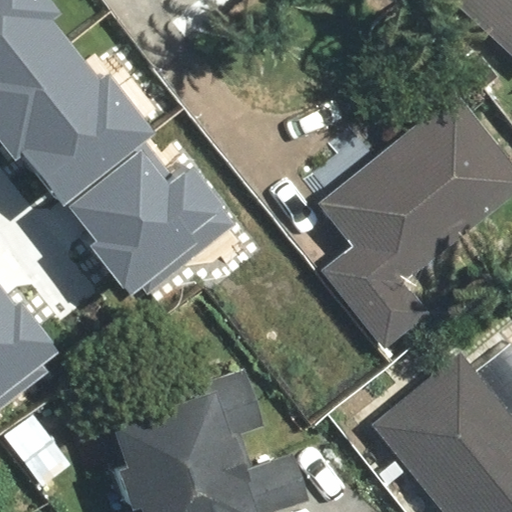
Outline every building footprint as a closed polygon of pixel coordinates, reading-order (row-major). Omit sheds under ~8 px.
[(53,13),(41,0),(0,0),(0,140),(13,157),(18,153),(60,203),(150,131),(102,71),(93,77),(44,19),(53,13)] [(511,0),(458,0),(511,55),(511,0)] [(511,161),(453,87),(310,200),(343,242),(314,265),(371,338),(414,304),(395,280),(511,187),(511,161)] [(240,224),(191,160),(168,178),(145,147),(62,210),(129,299),(148,284),(153,290),(240,224)] [(0,405),(46,371),(41,365),(60,350),(0,271),(0,405)] [(511,511),(511,419),(458,350),(457,351),(367,421),(438,511),(511,511)] [(245,367),(98,409),(126,511),(249,511),(299,498),(285,450),(233,465),(221,423),(258,413),(245,367)]
